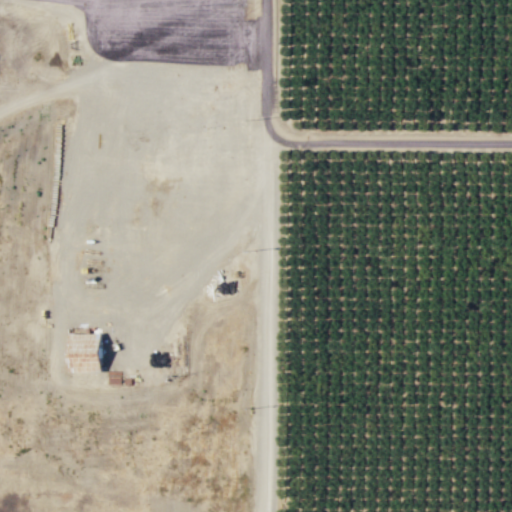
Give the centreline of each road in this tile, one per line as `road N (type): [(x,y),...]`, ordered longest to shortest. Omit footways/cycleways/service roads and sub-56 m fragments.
road 1 (track): [(262,511),(268,113)]
road 2 (track): [(264,0),(268,113),(286,134),(511,140)]
road 3 (track): [(231,0),(193,26),(0,111)]
road 4 (track): [(69,0),(170,36),(268,113)]
